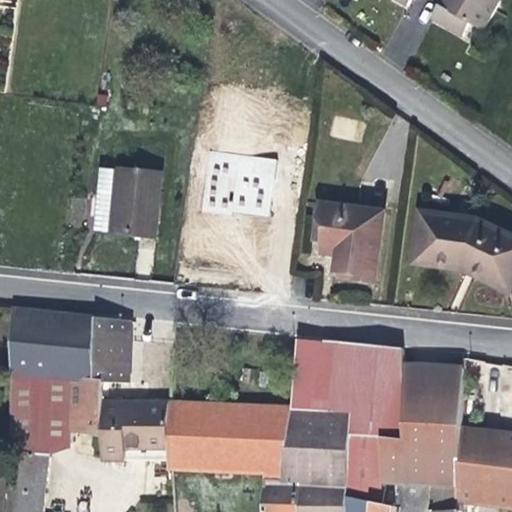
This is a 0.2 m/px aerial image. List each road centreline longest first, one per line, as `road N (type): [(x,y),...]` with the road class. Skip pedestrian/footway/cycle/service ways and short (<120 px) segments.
road 1 (residential): [(0,293),(511,343)]
road 2 (residential): [(271,0),(511,173)]
